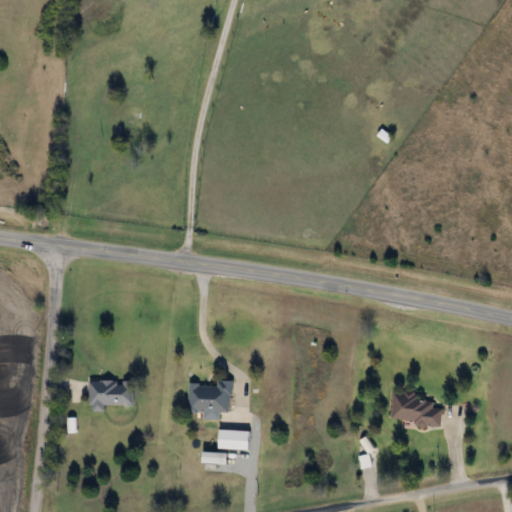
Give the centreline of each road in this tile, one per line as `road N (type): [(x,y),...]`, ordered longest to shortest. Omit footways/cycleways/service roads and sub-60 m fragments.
road 1 (tertiary): [(511,324),(185,261),(0,238)]
road 2 (residential): [(185,261),(192,167),(233,0)]
road 3 (residential): [(32,511),(56,246)]
road 4 (residential): [(300,511),(511,474)]
